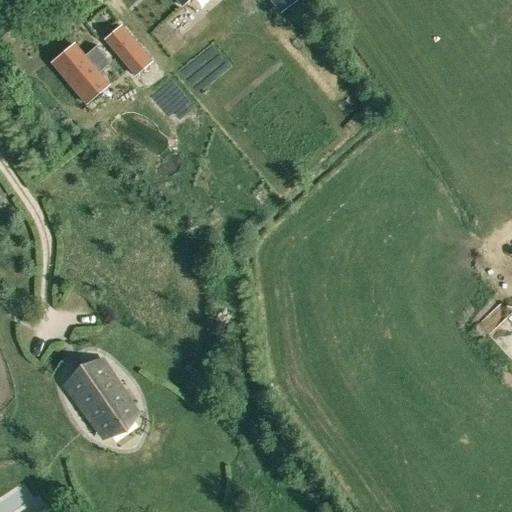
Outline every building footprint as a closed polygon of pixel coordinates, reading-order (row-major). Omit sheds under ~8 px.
[(132,0),(124,7),(149,35),(172,15),(158,0),(174,0),(181,7),(188,0),(132,0)] [(284,61),(249,3),(198,34),(233,92),(284,61)] [(151,63),(120,26),(104,39),(135,76),(151,63)] [(95,47),(83,57),(73,45),(51,63),(86,104),(100,93),(96,88),(104,82),(97,74),(110,64),(95,47)] [(200,195),(206,200),(219,193),(236,177),(241,174),(266,149),(265,147),(227,108),(226,105),(208,87),(202,76),(195,68),(171,80),(133,118),(171,157),(175,164),(196,186),(200,195)] [(68,383),(105,437),(136,417),(98,362),(68,383)]
